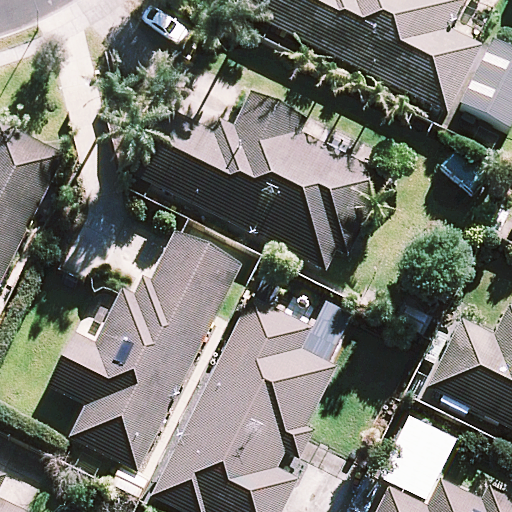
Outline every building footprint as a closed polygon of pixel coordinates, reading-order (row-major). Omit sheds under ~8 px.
[(243,0),(234,18),(442,124),(477,55),(445,39),(460,10),(440,0),(243,0)] [(456,114),(506,140),(511,127),(511,60),(489,49),(456,114)] [(129,184),(321,281),(332,261),(344,267),(385,186),(297,142),(304,129),(248,101),(230,135),(216,127),(209,140),(163,117),(129,184)] [(0,286),(58,168),(0,139),(0,286)] [(65,448),(132,481),(237,275),(178,245),(172,242),(148,289),(141,286),(132,303),(120,297),(91,353),(71,342),(43,396),(82,415),(65,448)] [(309,337),(247,306),(149,498),(177,511),(281,511),(293,489),(280,482),(287,467),(294,470),(310,439),(303,435),(333,377),(298,359),(309,337)] [(424,397),(511,440),(511,317),(505,314),(489,345),(458,329),(424,397)] [(511,511),(511,508),(485,495),(478,508),(437,488),(425,511),(415,511),(385,497),(376,511),(511,511)]
